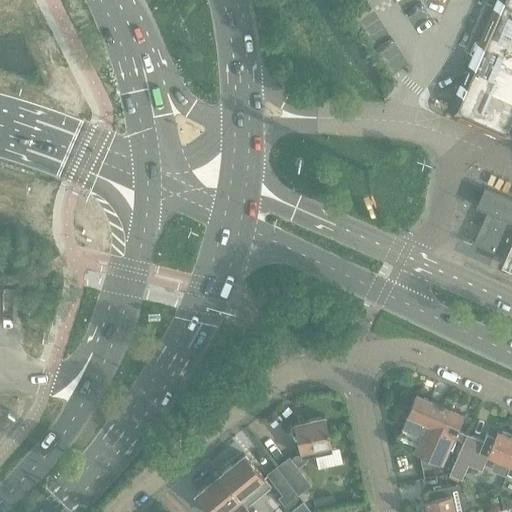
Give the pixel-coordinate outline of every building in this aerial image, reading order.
[(468,114),(472,115),(471,119),(506,134),(507,130),(511,132),(511,130),(511,13),(511,16),(510,15),(506,23),(507,24),(478,91),(468,114)] [(487,212),(473,243),(510,259),(511,254),(511,200),(484,188),(480,198),(476,207),(487,212)] [(442,464),(462,416),(416,395),(407,416),(427,424),(414,452),(442,464)] [(289,457),(276,467),(297,495),(310,485),(298,468),(308,461),(307,455),(332,450),(325,416),(293,423),(300,454),(296,456),(291,459),(289,457)] [(488,456),(511,465),(511,463),(511,436),(497,431),(495,437),(487,433),(484,441),(468,434),(450,474),(462,480),(469,464),(482,470),(488,456)] [(244,454),(219,475),(240,499),(246,507),(271,486),(244,454)] [(297,495),(276,467),(267,474),(282,494),(278,498),(284,506),(297,495)] [(223,511),(240,499),(219,475),(196,495),(210,511),(223,511)] [(426,501),(428,511),(465,511),(460,485),(431,491),(433,500),(426,501)]
